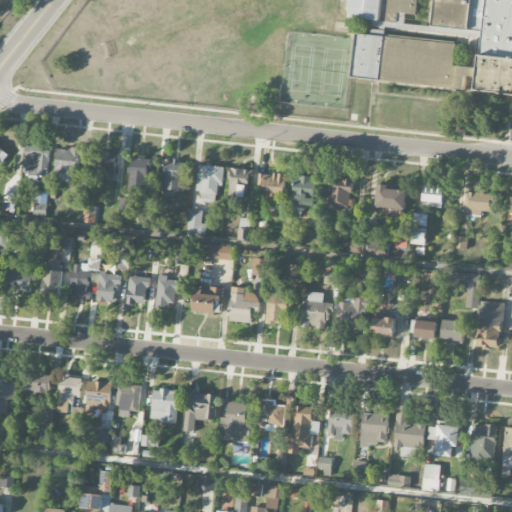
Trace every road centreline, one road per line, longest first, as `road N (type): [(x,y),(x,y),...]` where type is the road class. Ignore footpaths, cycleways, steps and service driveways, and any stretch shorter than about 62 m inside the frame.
road 1 (residential): [(511,159),(0,99)]
road 2 (residential): [(511,389),(0,333)]
